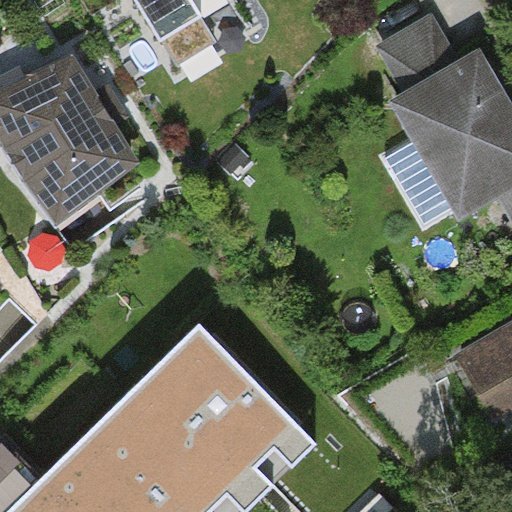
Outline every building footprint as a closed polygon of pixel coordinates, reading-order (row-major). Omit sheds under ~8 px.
[(133,0),(173,67),(218,41),(194,0),(133,0)] [(406,103),(396,108),(461,228),(497,208),(511,236),(511,103),(488,59),(462,73),(435,23),(379,53),(406,103)] [(75,59),(0,104),(0,139),(56,230),(146,175),(90,83),(75,59)] [(255,511),(326,444),(207,321),(181,347),(77,447),(8,511),(255,511)] [(511,325),(459,356),(503,433),(511,427),(511,325)]
